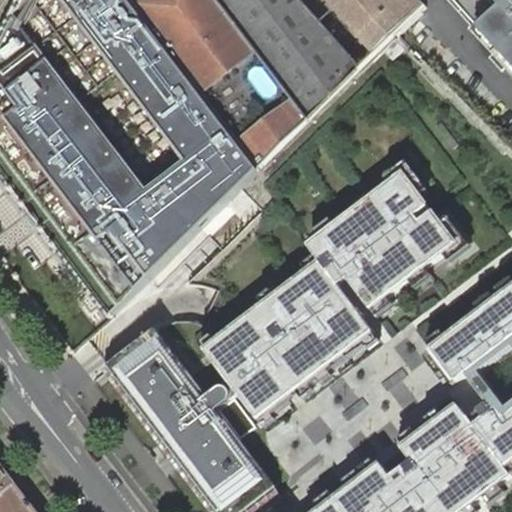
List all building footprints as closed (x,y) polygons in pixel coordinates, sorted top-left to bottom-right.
[(0,78),(22,109),(7,119),(141,290),(261,171),(131,0),(65,0),(189,162),(147,189),(27,30),(0,53),(0,78)] [(259,53),(218,0),(131,0),(204,95),(259,53)] [(293,100),(311,122),(364,71),(300,0),(218,0),(259,53),(293,100)] [(300,0),(364,71),(396,37),(427,7),(420,0),(300,0)] [(511,0),(494,0),(499,5),(476,25),(511,65),(511,0)] [(293,100),(239,142),(261,171),(311,122),(293,100)] [(385,182),(391,189),(405,178),(422,200),(430,194),(407,165),(385,182)] [(266,310),(209,353),(230,382),(240,395),(266,429),(277,421),(274,417),(271,413),(289,400),(299,392),(318,377),(321,381),(325,386),(335,377),(332,373),(329,369),(376,333),(341,288),(350,281),(374,311),(389,300),(412,283),(427,270),(443,258),(458,247),(441,226),(434,216),(422,226),(417,220),(430,210),(422,200),(405,178),(391,189),(336,231),(320,243),(312,250),(324,265),(322,267),(308,278),(281,299),(266,310)] [(449,220),(441,226),(458,247),(443,258),(450,266),(472,249),(449,220)] [(314,236),(320,243),(336,231),(330,223),(314,236)] [(24,272),(40,291),(65,269),(49,251),(24,272)] [(302,270),(308,278),(322,267),(316,259),(302,270)] [(433,277),(427,270),(412,283),(417,290),(433,277)] [(495,293),(502,300),(511,292),(511,283),(510,281),(495,293)] [(260,301),(266,310),(281,299),(275,290),(260,301)] [(449,341),(435,352),(459,383),(468,376),(511,341),(511,292),(502,300),(497,304),(483,315),(449,341)] [(477,307),(483,315),(497,304),(491,296),(477,307)] [(389,300),(374,311),(380,319),(395,307),(389,300)] [(210,397),(159,331),(110,368),(220,511),(249,511),(280,489),(241,439),(219,411),(235,399),(236,398),(226,385),(210,397)] [(382,341),(376,333),(329,369),(332,373),(368,346),(371,350),(382,341)] [(429,344),(435,352),(449,341),(443,333),(429,344)] [(511,415),(511,341),(468,376),(490,405),(489,406),(494,413),(499,409),(507,419),(511,415)] [(455,386),(459,383),(435,352),(426,358),(441,377),(445,374),(455,386)] [(318,377),(299,392),(306,400),(317,391),(314,387),(321,381),(318,377)] [(230,382),(226,385),(236,398),(240,395),(230,382)] [(257,427),(235,399),(219,411),(241,439),(257,427)] [(292,403),(289,400),(271,413),(274,417),(292,403)] [(417,435),(420,439),(461,408),(458,404),(444,415),(441,411),(425,422),(428,427),(417,435)] [(472,511),(478,507),(490,499),(506,486),(511,481),(511,474),(507,468),(509,467),(506,464),(511,459),(511,415),(507,419),(499,409),(494,413),(489,406),(480,412),(483,416),(474,423),(471,419),(471,420),(461,408),(420,439),(417,435),(414,431),(398,443),(414,463),(393,479),(384,467),(324,511),(472,511)] [(474,423),(483,416),(480,412),(471,419),(474,423)] [(391,447),(404,433),(391,421),(378,435),(391,447)] [(316,511),(324,511),(384,467),(381,463),(378,466),(374,461),(346,484),(349,488),(336,498),(333,494),(318,504),(322,508),(316,511)] [(0,498),(17,484),(0,462),(0,498)] [(300,509),(323,494),(312,477),(289,493),(300,509)] [(37,511),(17,484),(0,498),(0,511),(37,511)] [(511,493),(506,486),(490,499),(496,506),(511,493)]
